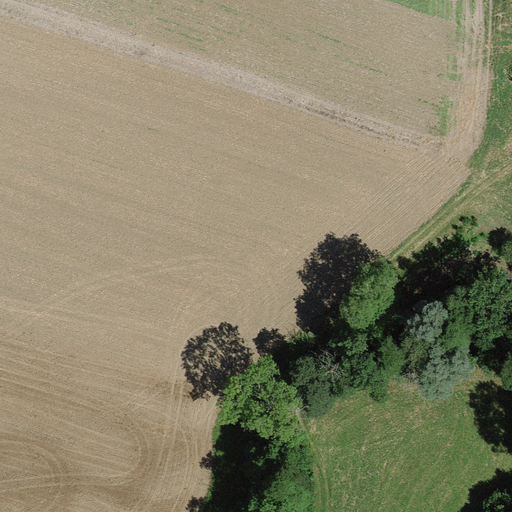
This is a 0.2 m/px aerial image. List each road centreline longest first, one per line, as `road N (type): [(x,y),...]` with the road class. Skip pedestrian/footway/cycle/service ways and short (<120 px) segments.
road 1 (track): [(323,511),(322,476),(288,393),(292,356),(315,324),(458,209),(477,176)]
road 2 (track): [(501,0),(500,103),(477,176)]
